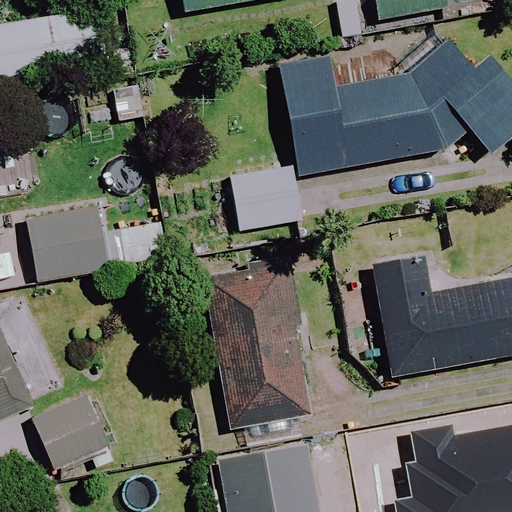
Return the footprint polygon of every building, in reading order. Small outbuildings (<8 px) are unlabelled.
[(443,11),(441,0),(180,0),(184,16),(273,0),(374,0),(378,23),(443,11)] [(0,86),(106,68),(96,12),(0,29),(0,86)] [(462,133),(491,162),(511,140),(511,86),(449,26),(396,81),(335,92),(331,65),(279,74),(297,179),(443,154),(443,153),(462,133)] [(294,225),(288,173),(241,178),(244,204),(228,206),(231,233),(294,225)] [(104,273),(91,207),(25,219),(37,286),(104,273)] [(165,260),(157,223),(104,234),(112,271),(165,260)] [(511,282),(426,298),(420,262),(369,271),(388,381),(511,358),(511,282)] [(301,443),(287,265),(204,271),(208,327),(218,326),(225,423),(239,421),(241,447),(301,443)] [(0,344),(0,422),(29,410),(0,344)] [(103,453),(80,398),(31,419),(54,474),(103,453)] [(511,511),(511,437),(477,444),(480,462),(401,477),(407,511),(511,511)] [(310,511),(305,474),(210,490),(213,511),(310,511)]
